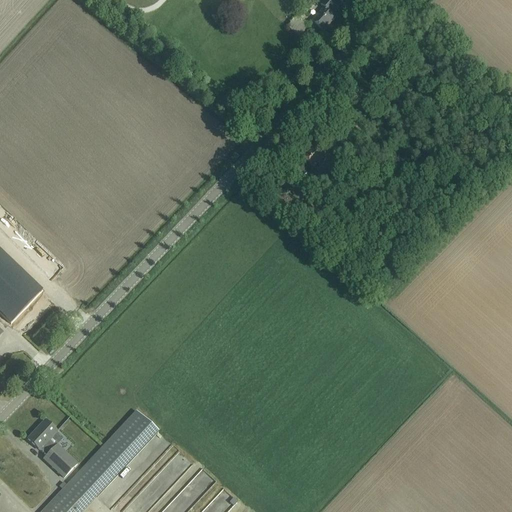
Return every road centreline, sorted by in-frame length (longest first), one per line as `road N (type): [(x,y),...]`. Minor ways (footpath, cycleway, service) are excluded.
road 1 (tertiary): [(0,421),(397,0)]
road 2 (track): [(360,39),(383,61),(408,44),(433,46),(511,116)]
